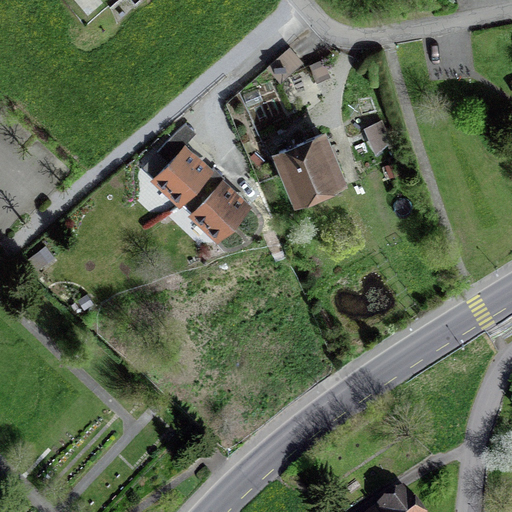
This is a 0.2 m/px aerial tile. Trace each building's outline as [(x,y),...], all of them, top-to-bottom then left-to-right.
[(380,121),(366,127),(377,151),(389,141),(380,121)] [(322,133),(279,151),(301,203),(335,189),(333,183),(341,179),(322,133)] [(154,176),(181,201),(209,171),(182,146),(154,176)] [(220,181),(192,211),(219,236),(247,207),(220,181)] [(369,511),(414,511),(402,495),(384,509),(382,506),(374,511),(372,510),(369,511)]
